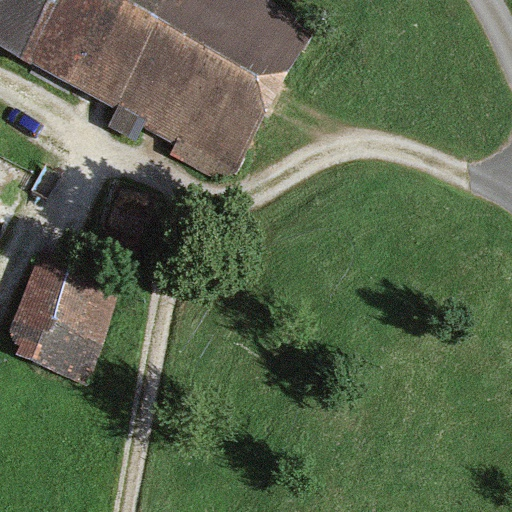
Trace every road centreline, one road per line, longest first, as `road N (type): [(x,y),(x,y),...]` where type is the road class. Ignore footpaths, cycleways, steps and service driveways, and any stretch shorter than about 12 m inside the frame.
road 1 (track): [(0,92),(182,188),(234,195),(356,147),(390,147),(511,199)]
road 2 (track): [(182,188),(122,511)]
